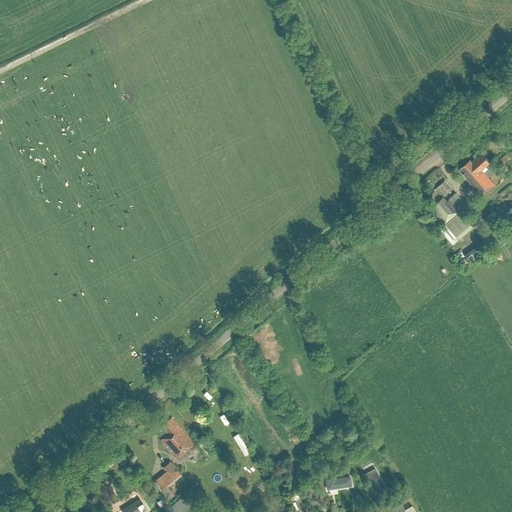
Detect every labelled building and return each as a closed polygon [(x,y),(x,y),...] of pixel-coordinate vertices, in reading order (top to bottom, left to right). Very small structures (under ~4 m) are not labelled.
[(483,170),(481,169),(488,163),(481,154),(472,161),(470,159),(458,168),(469,183),(468,184),(479,198),(495,185),(488,176),(492,173),(487,167),(483,170)] [(508,159),(505,154),(495,162),(501,170),(511,162),(508,159)] [(443,224),(459,211),(448,199),(446,201),(442,197),(452,189),(443,179),(433,189),(434,190),(424,199),(431,206),(429,208),(443,224)] [(456,220),(471,233),(484,219),(469,206),(456,220)] [(177,459),(194,444),(171,416),(160,425),(167,433),(160,439),(177,459)] [(152,482),(167,500),(174,495),(167,487),(180,475),(176,470),(169,461),(161,468),(165,472),(152,482)] [(287,465),(279,469),(283,476),(290,472),(287,465)] [(385,487),(375,468),(364,474),(374,492),(385,487)] [(350,476),(325,480),(326,490),(352,486),(350,476)] [(296,477),(288,479),(289,486),(297,485),(296,477)] [(361,494),(364,499),(371,495),(368,489),(361,494)] [(358,494),(351,498),(354,503),(361,499),(358,494)] [(142,511),(146,510),(139,498),(121,510),(122,511),(142,511)] [(164,511),(183,511),(188,507),(179,498),(164,511)] [(412,500),(407,501),(409,511),(425,511),(423,501),(413,503),(412,500)]
